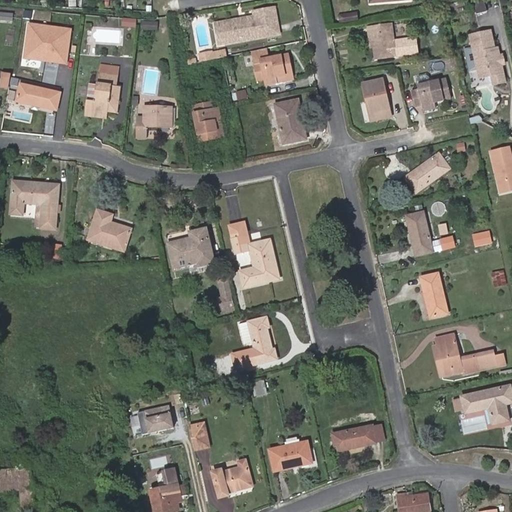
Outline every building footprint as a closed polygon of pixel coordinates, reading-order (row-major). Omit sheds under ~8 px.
[(220,23),(224,44),(279,33),(274,8),(254,12),(254,16),(220,23)] [(0,19),(13,21),(13,14),(0,12),(0,19)] [(72,29),(28,23),(23,59),(67,65),(72,29)] [(215,24),(219,45),(224,44),(220,23),(215,24)] [(375,60),(397,56),(391,23),(367,27),(368,35),(371,35),(373,48),(375,60)] [(491,30),(471,35),(479,69),(490,66),(492,74),(494,84),(506,81),(502,64),(505,63),(503,55),(500,55),(498,48),(493,49),(492,43),(494,43),(491,30)] [(277,76),(292,73),(288,54),(268,58),(266,48),(256,50),(259,63),(254,64),(258,80),(265,78),(266,84),(278,82),(277,76)] [(201,61),(216,58),(215,53),(212,52),(209,51),(199,53),(201,61)] [(85,112),(107,115),(107,111),(117,112),(120,87),(117,87),(118,76),(119,67),(100,65),(97,85),(89,83),(86,105),(85,112)] [(490,66),(479,69),(480,77),(492,74),(490,66)] [(493,81),(492,76),(480,78),(478,69),(474,69),(477,84),(493,81)] [(9,87),(10,81),(11,74),(3,73),(1,86),(9,87)] [(277,76),(278,82),(293,79),(292,73),(277,76)] [(418,86),(419,90),(412,91),(416,107),(422,105),(424,111),(436,108),(435,103),(451,99),(445,79),(431,82),(429,75),(426,73),(418,76),(416,79),(418,86)] [(375,120),(391,117),(382,79),(363,84),(365,93),(370,115),(373,114),(375,120)] [(56,110),(61,93),(21,83),(17,101),(56,110)] [(244,90),(234,93),(236,101),(246,98),(244,90)] [(370,115),(365,93),(363,93),(369,122),(375,120),(373,114),(370,115)] [(284,144),(306,139),(298,100),(276,105),(284,144)] [(216,121),(221,120),(218,108),(213,109),(211,101),(196,105),(197,112),(194,113),(200,142),(219,138),(216,121)] [(145,126),(175,127),(175,107),(144,107),(144,117),(138,117),(138,127),(137,137),(145,137),(145,126)] [(225,137),(221,120),(216,121),(219,138),(225,137)] [(491,155),(500,196),(511,193),(511,166),(509,151),(491,155)] [(448,166),(453,162),(448,156),(443,159),(439,154),(406,179),(416,192),(417,193),(450,169),(449,167),(448,166)] [(59,212),(59,205),(57,205),(59,184),(13,181),(10,214),(22,215),(24,203),(37,204),(36,217),(41,217),(41,228),(55,229),(57,212),(59,212)] [(88,240),(124,252),(131,229),(110,223),(113,215),(98,211),(88,240)] [(416,256),(433,252),(423,212),(406,216),(416,256)] [(240,271),(244,287),(279,280),(270,240),(250,245),(244,222),(230,225),(236,254),(250,251),(254,268),(240,271)] [(191,239),(169,244),(174,268),(197,263),(198,267),(214,263),(213,260),(206,229),(190,233),(191,239)] [(498,272),(501,286),(507,285),(504,270),(498,272)] [(494,288),(501,286),(498,272),(492,274),(494,288)] [(431,318),(448,313),(438,274),(421,278),(431,318)] [(223,298),(230,297),(226,279),(219,281),(223,298)] [(221,309),(232,307),(230,297),(223,298),(219,299),(221,309)] [(237,370),(277,360),(275,349),(273,350),(267,329),(269,328),(267,318),(249,323),(239,325),(244,345),(254,342),(256,349),(232,355),(237,370)] [(438,345),(445,375),(464,371),(465,374),(496,366),(494,356),(493,351),(460,359),(454,335),(436,339),(438,345)] [(445,375),(438,345),(432,347),(435,360),(439,377),(445,375)] [(494,356),(496,366),(497,369),(506,366),(503,354),(494,356)] [(492,425),(509,421),(506,405),(511,403),(511,393),(511,388),(510,386),(462,397),(462,399),(464,409),(465,414),(489,409),(492,425)] [(464,409),(462,399),(452,401),(454,411),(459,410),(464,409)] [(167,406),(136,413),(141,435),(172,428),(167,406)] [(188,427),(194,451),(208,447),(202,423),(188,427)] [(372,426),(376,444),(385,442),(381,424),(372,426)] [(372,426),(333,435),(337,453),(376,444),(372,426)] [(308,442),(270,451),(275,472),(312,463),(308,443),(308,442)] [(229,496),(228,494),(253,487),(246,461),(239,463),(240,467),(222,472),(222,470),(213,472),(219,499),(229,496)] [(31,468),(0,471),(0,485),(1,492),(21,490),(23,507),(34,506),(34,502),(33,489),(31,468)] [(181,502),(174,470),(156,474),(160,489),(151,492),(155,511),(171,511),(180,510),(178,503),(181,502)] [(411,493),(397,495),(399,511),(430,511),(428,494),(412,496),(411,493)]
